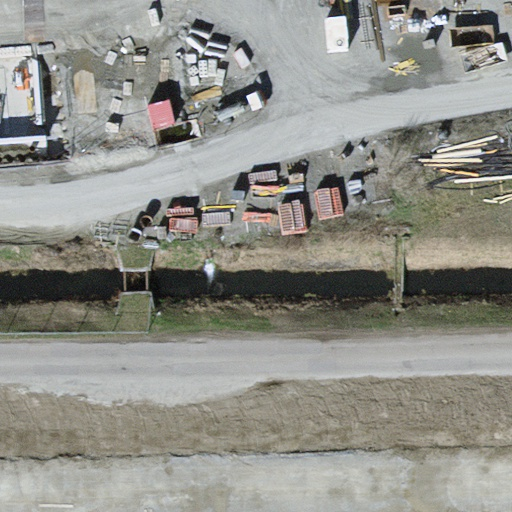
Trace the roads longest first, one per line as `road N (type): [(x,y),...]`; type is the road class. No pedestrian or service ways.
road 1 (motorway): [(0,48),(511,14)]
road 2 (unclassified): [(511,345),(0,356)]
